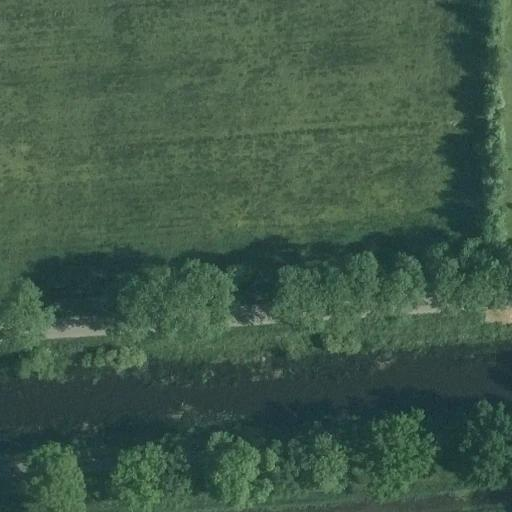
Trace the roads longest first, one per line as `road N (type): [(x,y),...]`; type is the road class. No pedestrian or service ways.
road 1 (unclassified): [(0,470),(511,432)]
road 2 (unclassified): [(0,333),(511,300)]
